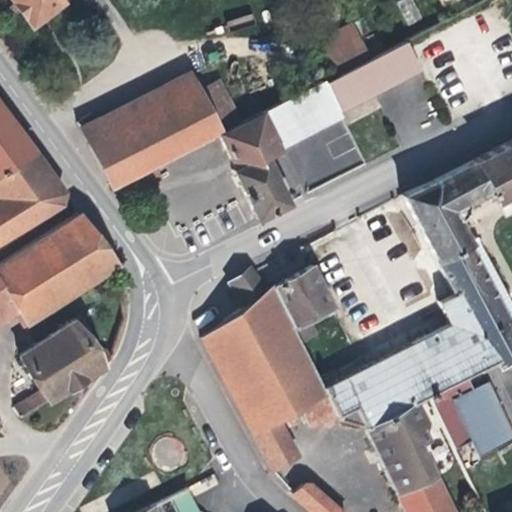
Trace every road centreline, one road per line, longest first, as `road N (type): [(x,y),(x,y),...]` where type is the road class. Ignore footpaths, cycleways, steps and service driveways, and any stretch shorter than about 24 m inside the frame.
road 1 (residential): [(164,299),(293,223),(511,118)]
road 2 (tertiary): [(0,79),(164,299)]
road 3 (tertiary): [(164,337),(35,511)]
road 4 (residential): [(164,337),(226,463),(283,511)]
